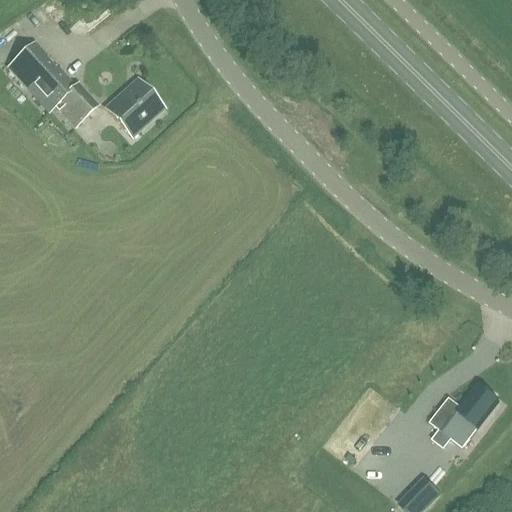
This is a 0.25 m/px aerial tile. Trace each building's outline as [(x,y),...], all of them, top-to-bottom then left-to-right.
[(11,46),(22,35),(15,27),(4,39),(11,46)] [(46,113),(57,105),(77,126),(97,108),(77,87),(74,89),(36,47),(9,72),(46,113)] [(131,140),(164,110),(137,81),(105,111),(131,140)] [(430,425),(442,435),(454,444),(470,423),(479,430),(499,404),(478,388),(461,410),(449,401),(430,425)] [(365,464),(383,483),(404,464),(386,445),(365,464)] [(453,448),(430,475),(445,488),(468,461),(453,448)] [(402,511),(425,511),(441,495),(424,479),(398,508),(402,511)]
